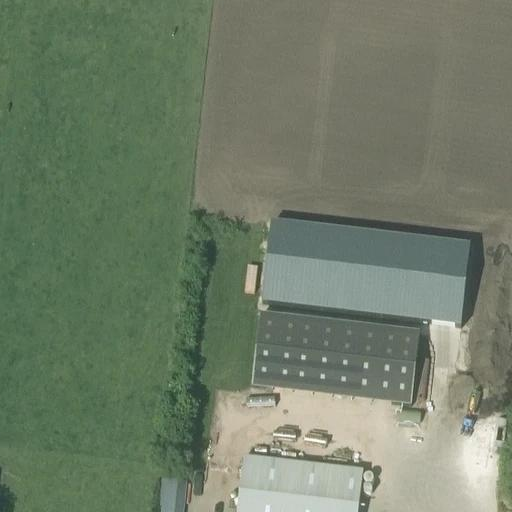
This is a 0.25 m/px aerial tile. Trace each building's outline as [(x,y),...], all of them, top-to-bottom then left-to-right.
[(470,250),(272,226),(262,305),(460,329),(470,250)] [(257,348),(256,380),(323,382),(320,381),(348,382),(386,398),(406,398),(410,388),(411,354),(327,351),(304,342),(295,342),(295,328),(280,322),(280,339),(261,338),(257,348)] [(402,353),(404,332),(317,326),(316,347),(402,353)] [(482,441),(509,441),(509,418),(482,418),(482,441)] [(330,440),(328,447),(351,451),(352,444),(330,440)] [(243,461),(237,511),(358,511),(363,474),(243,461)] [(182,511),(186,485),(161,482),(158,511),(182,511)]
